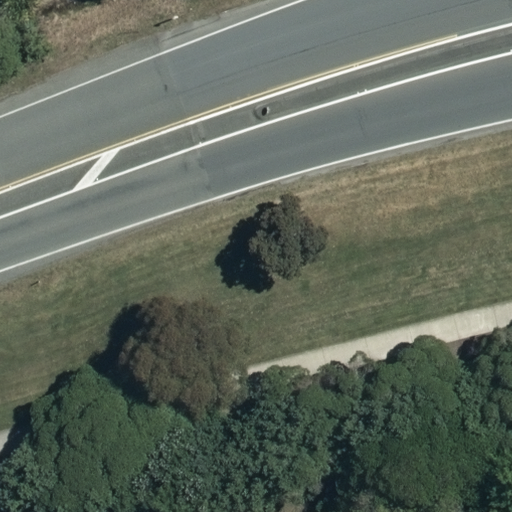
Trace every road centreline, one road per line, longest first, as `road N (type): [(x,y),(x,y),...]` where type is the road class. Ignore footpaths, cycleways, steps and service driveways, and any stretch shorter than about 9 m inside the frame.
road 1 (trunk): [(511,86),(124,203),(0,249)]
road 2 (trunk): [(0,158),(197,81),(449,0)]
